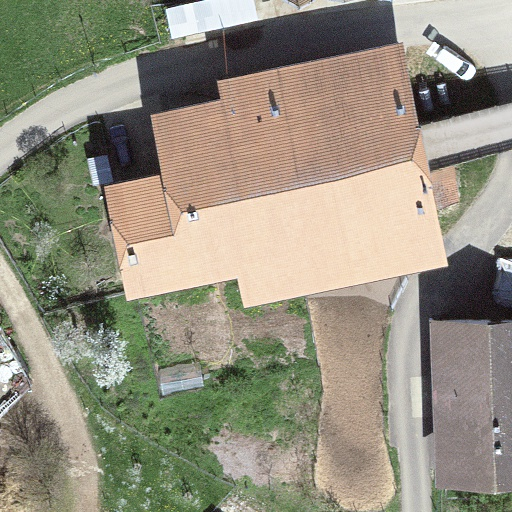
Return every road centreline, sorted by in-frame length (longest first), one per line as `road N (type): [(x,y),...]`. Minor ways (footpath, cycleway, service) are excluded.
road 1 (residential): [(502,9),(351,29),(155,71),(98,91),(0,152)]
road 2 (residential): [(416,511),(411,322),(434,275),(487,214),(511,170)]
road 3 (track): [(0,278),(65,404),(83,469),(68,511)]
